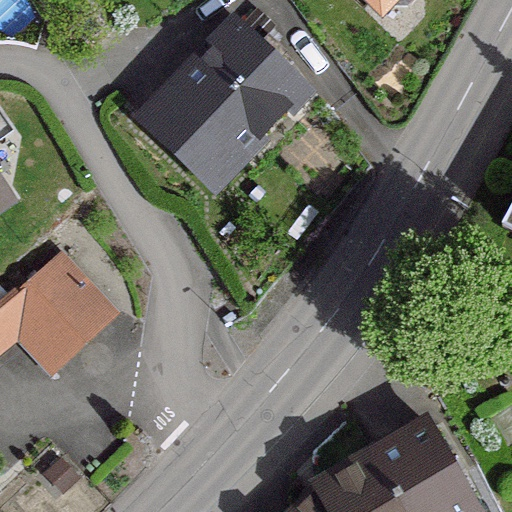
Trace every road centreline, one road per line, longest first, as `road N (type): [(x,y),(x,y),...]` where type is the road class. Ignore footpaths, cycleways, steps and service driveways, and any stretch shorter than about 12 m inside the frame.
road 1 (tertiary): [(219,448),(341,295),(511,8)]
road 2 (residential): [(0,70),(43,80),(157,252),(177,310),(184,407),(219,448)]
